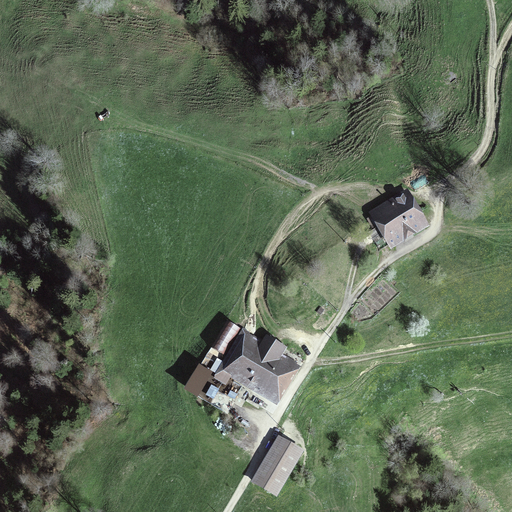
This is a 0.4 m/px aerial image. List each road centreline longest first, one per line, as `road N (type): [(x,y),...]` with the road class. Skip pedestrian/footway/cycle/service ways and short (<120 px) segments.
road 1 (track): [(489,0),(489,130),(441,200)]
road 2 (track): [(308,364),(511,335)]
